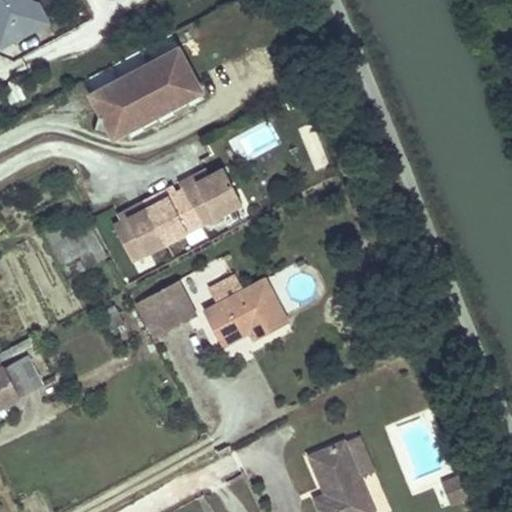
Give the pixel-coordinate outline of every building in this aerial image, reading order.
[(38,0),(0,0),(0,46),(49,20),(38,0)] [(179,46),(92,93),(100,109),(94,128),(114,135),(141,121),(145,128),(160,120),(156,113),(171,105),(175,113),(190,104),(186,97),(201,88),(179,46)] [(17,79),(1,87),(8,101),(24,92),(17,79)] [(198,182),(194,176),(179,183),(183,190),(201,225),(243,203),(224,168),(209,176),(198,182)] [(194,176),(198,182),(209,176),(206,170),(194,176)] [(176,193),(172,187),(162,193),(165,199),(176,193)] [(201,225),(183,190),(176,193),(165,199),(162,193),(146,201),(167,243),(201,225)] [(167,243),(146,201),(130,210),(133,216),(122,222),(114,226),(133,261),(167,243)] [(37,223),(61,269),(100,249),(77,203),(37,223)] [(122,222),(133,216),(130,210),(119,215),(122,222)] [(221,346),(251,330),(256,327),(261,335),(288,321),(266,278),(203,311),(221,346)] [(195,315),(176,279),(150,293),(169,329),(195,315)] [(150,293),(135,302),(154,337),(169,329),(150,293)] [(251,330),(255,338),(261,335),(256,327),(251,330)] [(25,356),(3,367),(19,397),(41,386),(25,356)] [(0,407),(19,397),(3,367),(0,368),(0,407)] [(372,511),(342,441),(309,455),(321,484),(325,482),(329,491),(325,493),(314,498),(319,511),(372,511)] [(452,481),(459,500),(472,494),(465,476),(452,481)] [(325,482),(321,484),(325,493),(329,491),(325,482)]
